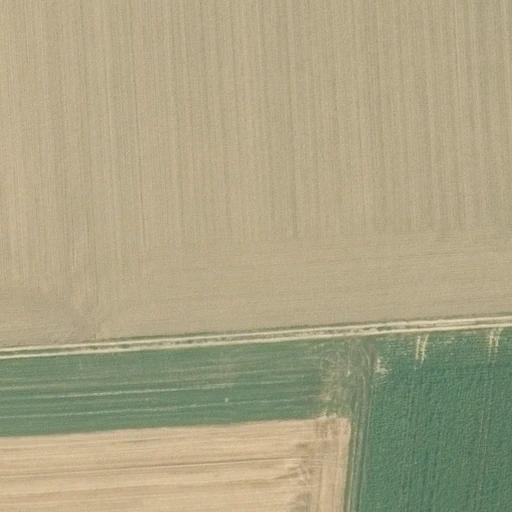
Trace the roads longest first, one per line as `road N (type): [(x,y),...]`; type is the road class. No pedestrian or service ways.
road 1 (track): [(511,323),(0,356)]
road 2 (track): [(367,332),(350,511)]
